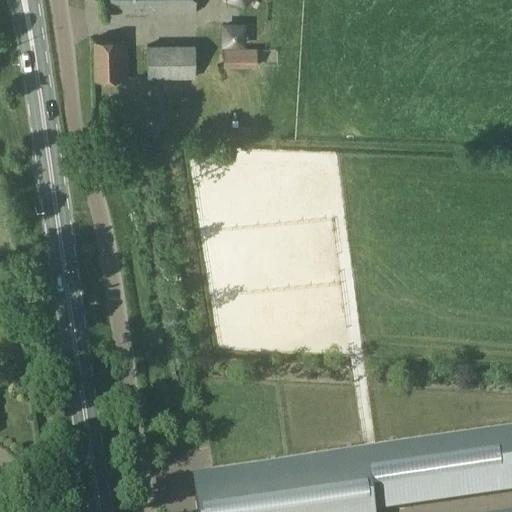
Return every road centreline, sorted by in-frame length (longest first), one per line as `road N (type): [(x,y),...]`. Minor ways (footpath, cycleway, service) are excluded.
road 1 (unclassified): [(147,511),(113,278),(56,0)]
road 2 (secondary): [(99,511),(30,34)]
